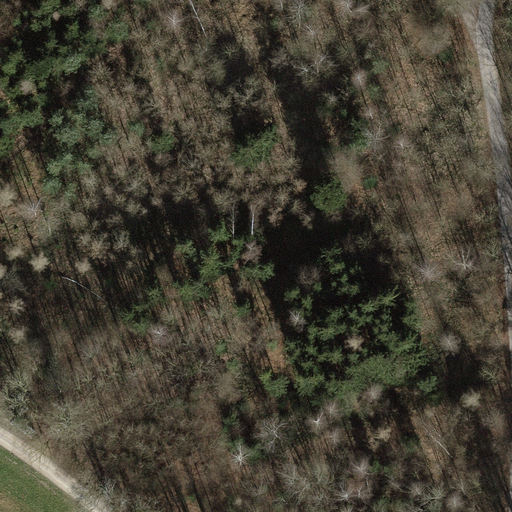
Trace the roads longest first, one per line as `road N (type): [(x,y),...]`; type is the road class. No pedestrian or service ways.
road 1 (track): [(511,263),(485,52),(489,5)]
road 2 (track): [(106,511),(0,432)]
